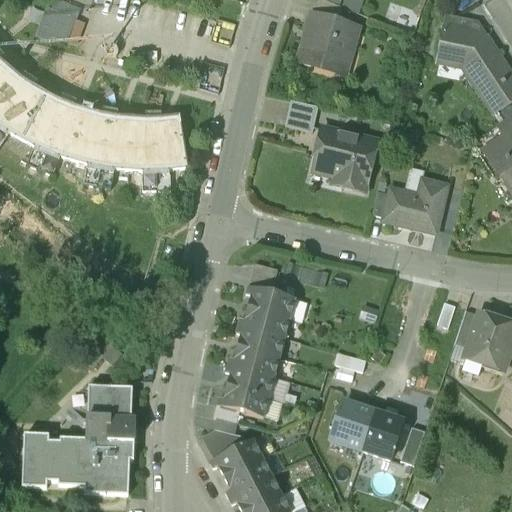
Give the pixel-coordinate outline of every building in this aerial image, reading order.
[(341,10),(338,8),(316,0),(311,17),(337,25),(341,10)] [(338,8),(340,0),(315,0),(316,0),(338,8)] [(49,9),(39,38),(72,49),(82,20),(49,9)] [(337,25),(311,17),(296,66),(310,70),(311,65),(346,75),(358,31),(337,25)] [(444,18),(441,31),(470,37),(473,24),(444,18)] [(511,104),(511,81),(485,40),(470,37),(441,31),(441,33),(445,34),(440,58),(467,64),(472,71),(465,76),(492,117),(511,104)] [(21,144),(41,104),(30,97),(37,86),(24,77),(16,88),(4,78),(0,82),(0,150),(9,138),(21,144)] [(74,165),(85,121),(71,117),(77,105),(62,99),(56,111),(41,104),(21,144),(34,150),(27,169),(52,179),(60,160),(74,165)] [(317,111),(290,105),(284,130),(311,137),(317,111)] [(126,174),(130,130),(116,127),(118,114),(102,112),(100,125),(85,121),(74,165),(87,168),(83,187),(111,193),(114,173),(126,174)] [(145,130),(130,130),(126,174),(141,175),(142,195),(170,193),(169,173),(185,171),(178,127),(161,129),(160,115),(145,116),(145,130)] [(511,118),(499,127),(507,139),(508,140),(511,136),(511,118)] [(375,146),(320,133),(317,146),(319,146),(316,162),(314,161),(311,174),(332,179),(333,177),(343,179),(340,191),(364,197),(375,146)] [(511,136),(508,140),(507,139),(488,152),(506,178),(500,182),(511,200),(511,199),(511,136)] [(446,190),(421,184),(417,199),(389,193),(388,199),(382,222),(382,226),(401,230),(401,226),(436,234),(446,190)] [(388,199),(376,196),(371,220),(382,222),(388,199)] [(254,268),(251,280),(274,285),(277,274),(254,268)] [(251,280),(248,291),(271,297),(274,285),(251,280)] [(248,291),(247,291),(245,299),(250,300),(247,313),(289,324),(294,303),(271,297),(248,291)] [(454,311),(443,307),(437,329),(447,332),(454,311)] [(289,324),(247,313),(243,325),(238,324),(237,331),(284,343),(289,324)] [(477,320),(477,319),(465,316),(453,350),(466,354),(477,320)] [(511,346),(511,329),(477,318),(477,319),(477,320),(466,354),(463,363),(464,364),(465,360),(482,366),(481,369),(502,376),(510,353),(511,346)] [(284,343),(237,331),(235,338),(239,339),(236,352),(279,363),(284,343)] [(279,363),(236,352),(233,364),(228,363),(226,370),(273,383),(279,363)] [(365,365),(337,358),(334,369),(362,376),(365,365)] [(273,383),(226,370),(224,377),(229,379),(226,391),(268,403),(273,383)] [(268,403),(226,391),(222,404),(217,403),(215,410),(238,417),(263,423),(268,403)] [(132,393),(88,392),(86,445),(60,444),(59,447),(48,447),(48,441),(24,440),(22,492),(46,493),(47,487),(58,487),(58,491),(84,492),(84,499),(128,500),(129,465),(133,465),(135,425),(131,425),(132,393)] [(375,417),(343,407),(339,419),(334,417),(329,431),(334,433),(331,445),(363,455),(375,417)] [(238,417),(215,410),(213,422),(235,428),(238,417)] [(375,417),(363,455),(390,465),(403,427),(375,417)] [(242,442),(215,435),(201,442),(213,464),(245,448),(242,442)] [(213,464),(209,467),(212,474),(217,471),(223,483),(262,463),(252,444),(245,448),(213,464)] [(262,463),(223,483),(229,494),(224,497),(228,503),(271,481),(262,463)] [(271,481),(228,503),(231,510),(236,508),(237,511),(255,511),(281,499),(271,481)] [(287,511),(281,499),(255,511),(287,511)]
